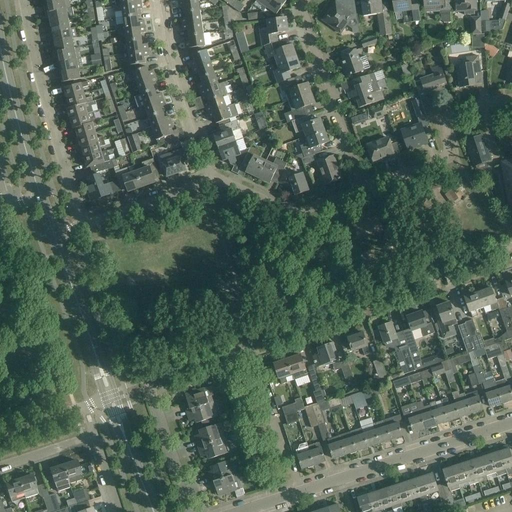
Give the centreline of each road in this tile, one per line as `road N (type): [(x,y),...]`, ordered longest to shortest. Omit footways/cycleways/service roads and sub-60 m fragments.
road 1 (tertiary): [(152,511),(54,238)]
road 2 (residential): [(253,347),(511,245)]
road 3 (residential): [(189,511),(148,385),(253,347)]
road 4 (residential): [(88,227),(53,125),(25,0)]
road 5 (residential): [(298,493),(511,423)]
road 6 (residential): [(361,192),(302,0)]
road 7 (residential): [(361,192),(444,161),(446,129),(458,112),(511,100)]
road 8 (residential): [(213,180),(169,59),(158,0)]
road 9 (residential): [(213,180),(284,211),(361,192)]
road 10 (tertiary): [(40,196),(0,48)]
road 11 (residential): [(298,493),(253,347)]
road 12 (residential): [(88,227),(213,180)]
